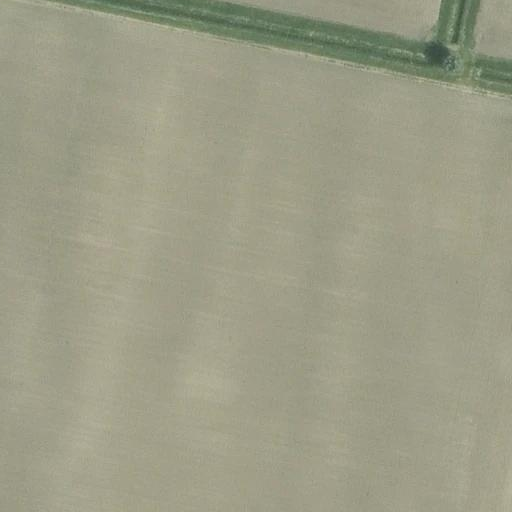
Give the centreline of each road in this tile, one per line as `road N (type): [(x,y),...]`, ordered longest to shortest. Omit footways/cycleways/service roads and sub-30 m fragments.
road 1 (track): [(2,0),(511,102)]
road 2 (track): [(393,42),(511,66)]
